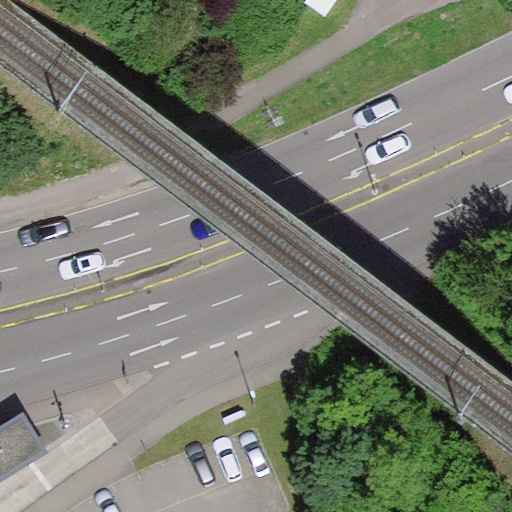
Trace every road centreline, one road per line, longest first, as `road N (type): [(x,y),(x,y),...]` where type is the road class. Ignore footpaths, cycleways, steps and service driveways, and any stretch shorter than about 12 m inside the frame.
road 1 (primary): [(511,79),(302,176),(0,271)]
road 2 (primary): [(0,371),(269,288),(511,181)]
